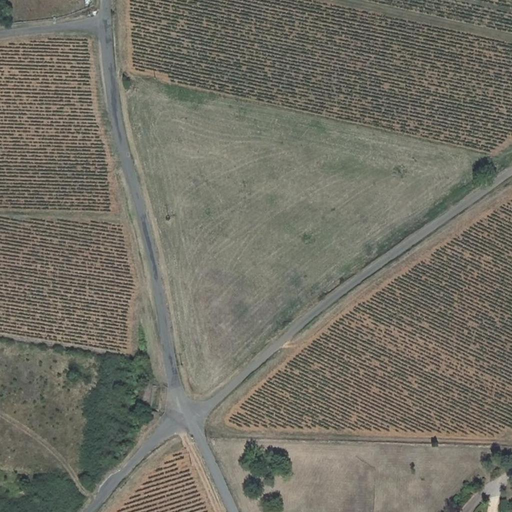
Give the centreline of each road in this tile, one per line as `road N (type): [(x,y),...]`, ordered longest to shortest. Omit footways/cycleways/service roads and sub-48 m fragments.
road 1 (unclassified): [(511,171),(344,287),(189,417)]
road 2 (unclassified): [(106,22),(117,130),(189,417)]
road 3 (unclassified): [(189,417),(158,436),(87,511)]
